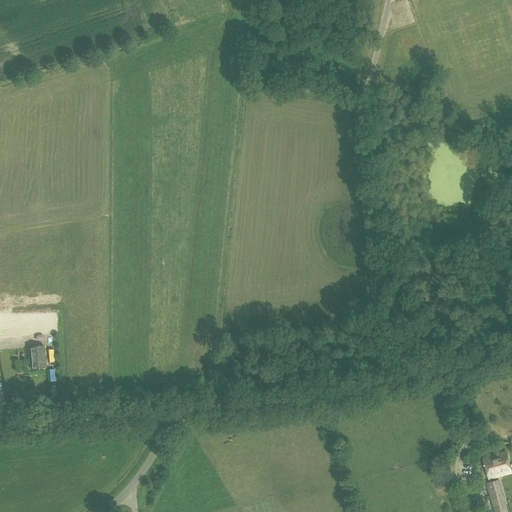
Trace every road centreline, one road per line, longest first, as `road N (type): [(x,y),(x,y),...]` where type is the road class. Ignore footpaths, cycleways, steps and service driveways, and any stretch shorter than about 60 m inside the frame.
road 1 (unclassified): [(167,410),(295,396),(511,349)]
road 2 (unclassified): [(167,410),(0,424)]
road 3 (unclassified): [(102,511),(146,465),(167,410)]
